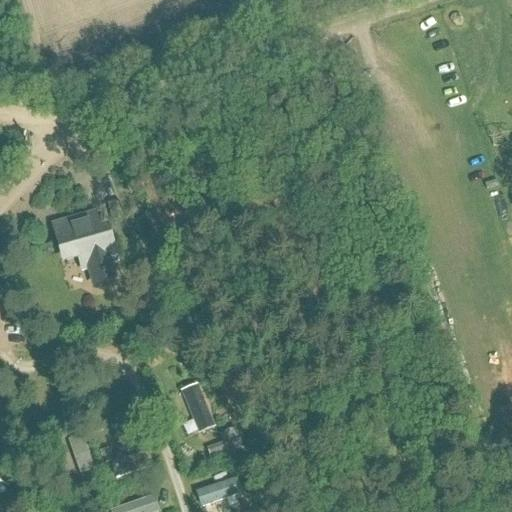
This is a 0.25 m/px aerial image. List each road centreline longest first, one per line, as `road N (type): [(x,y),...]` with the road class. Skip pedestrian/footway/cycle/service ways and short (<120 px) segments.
road 1 (unclassified): [(53,123),(415,0)]
road 2 (track): [(186,511),(131,373),(107,357),(44,356),(24,394),(0,400)]
